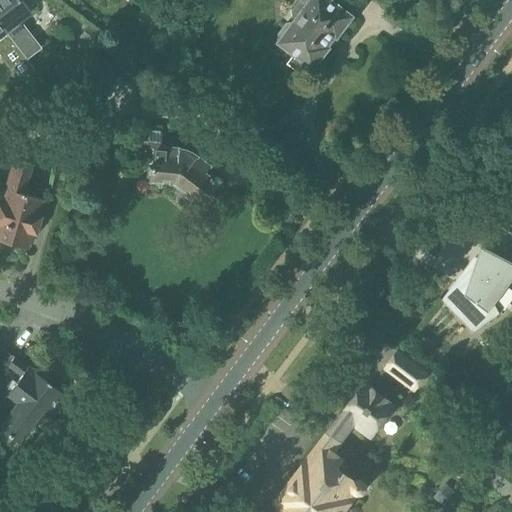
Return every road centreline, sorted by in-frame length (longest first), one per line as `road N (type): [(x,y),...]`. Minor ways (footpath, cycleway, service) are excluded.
road 1 (residential): [(217,406),(511,5)]
road 2 (residential): [(0,294),(109,328),(217,406)]
road 3 (residential): [(135,511),(217,406)]
